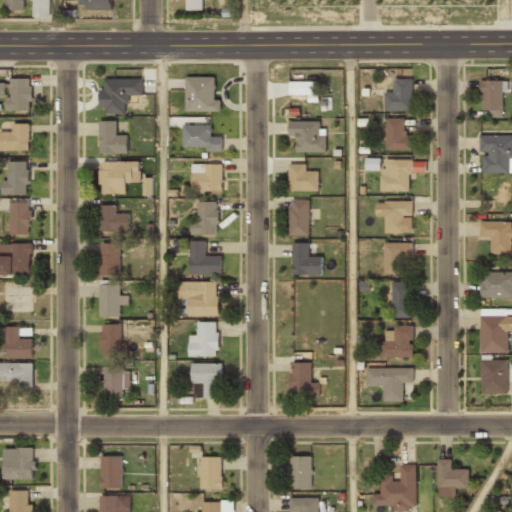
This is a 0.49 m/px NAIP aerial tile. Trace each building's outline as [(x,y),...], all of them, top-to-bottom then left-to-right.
[(49,0),(6,0),(6,10),(24,10),(23,0),(33,0),(33,17),(50,17),(49,0)] [(113,9),(112,0),(80,0),(81,9),(113,9)] [(203,10),(202,0),(185,0),(186,9),(203,10)] [(185,111),(220,111),(220,99),(214,99),(214,76),(185,76),(185,111)] [(0,97),(7,97),(7,110),(31,110),(31,78),(8,78),(8,82),(0,82),(0,97)] [(127,94),(143,94),(143,78),(102,78),(102,113),(127,113),(127,94)] [(412,110),(412,79),(394,79),(394,90),(384,90),(384,110),(412,110)] [(319,94),(319,81),(291,81),(291,94),(319,94)] [(503,81),(481,81),(481,112),(491,112),(491,118),(503,118),(503,81)] [(412,149),(412,131),(404,131),(404,118),(386,118),(386,149),(412,149)] [(127,154),(127,134),(117,134),(117,121),(99,121),(99,154),(127,154)] [(289,137),(297,137),(297,152),(326,152),(326,129),(319,129),(319,121),(289,121),(289,137)] [(30,123),(11,123),(11,131),(0,131),(0,149),(30,149),(30,123)] [(222,136),(207,136),(207,125),(182,125),(182,150),(222,150),(222,136)] [(511,136),(481,136),(481,174),(511,174),(511,136)] [(412,191),(412,159),(381,159),(381,191),(412,191)] [(28,194),(28,161),(8,161),(8,181),(1,181),(1,194),(28,194)] [(140,162),(99,162),(99,194),(127,194),(127,183),(140,183),(140,162)] [(192,191),(223,191),(223,165),(192,165),(192,191)] [(319,191),(319,171),(307,171),(307,165),(288,165),(288,191),(319,191)] [(143,195),(152,195),(152,178),(143,177),(143,195)] [(310,199),(289,199),(289,234),(310,234),(310,199)] [(377,217),(385,217),(385,233),(412,233),(412,201),(377,201),(377,217)] [(11,202),(11,234),(31,234),(31,202),(11,202)] [(217,202),(194,202),(194,234),(217,234),(217,202)] [(129,213),(117,213),(117,205),(99,205),(99,231),(129,231),(129,213)] [(511,220),(480,220),(480,239),(491,239),(491,254),(511,254),(511,220)] [(190,241),(190,274),(222,274),(222,255),(206,255),(206,241),(190,241)] [(322,252),(311,252),(311,241),(292,241),(292,273),(322,273),(322,252)] [(121,242),(100,242),(100,275),(121,275),(121,242)] [(412,243),(384,243),(384,274),(407,274),(407,259),(412,259),(412,243)] [(0,275),(31,275),(31,244),(0,244),(0,275)] [(511,273),(480,273),(480,297),(511,297),(511,273)] [(218,316),(218,281),(179,281),(178,299),(188,299),(188,316),(218,316)] [(128,305),(128,294),(120,294),(120,283),(99,283),(99,316),(119,316),(119,305),(128,305)] [(392,283),(392,318),(411,318),(411,283),(392,283)] [(510,314),(481,314),(481,352),(510,352),(510,314)] [(189,335),(189,357),(218,357),(218,322),(198,322),(198,335),(189,335)] [(101,354),(122,354),(122,323),(101,323),(101,354)] [(4,359),(31,359),(31,338),(21,338),(21,327),(4,327),(4,359)] [(412,358),(412,327),(385,327),(385,342),(378,342),(378,358),(412,358)] [(481,395),(508,395),(508,359),(481,359),(481,395)] [(311,383),(311,362),(290,362),(290,395),(319,395),(319,383),(311,383)] [(32,363),(0,363),(0,382),(21,382),(21,389),(32,389),(32,363)] [(222,363),(192,363),(192,398),(222,398),(222,363)] [(128,367),(104,367),(104,397),(128,397),(128,367)] [(366,369),(366,388),(384,388),(384,401),(404,401),(404,383),(412,383),(412,369),(366,369)] [(33,479),(33,448),(15,448),(15,460),(3,460),(3,479),(33,479)] [(122,456),(100,456),(100,488),(122,488),(122,456)] [(201,489),(222,489),(222,456),(201,456),(201,489)] [(291,456),(291,488),(311,488),(311,456),(291,456)] [(438,497),(451,496),(451,489),(469,488),(468,470),(452,470),(451,459),(437,460),(438,497)] [(416,465),(400,465),(400,477),(381,477),(381,493),(374,493),(374,508),(415,509),(416,465)] [(32,511),(32,490),(10,490),(10,511),(32,511)] [(100,511),(129,511),(129,509),(117,509),(117,495),(100,495),(100,511)] [(319,511),(319,498),(289,498),(289,511),(319,511)] [(223,511),(223,502),(199,502),(199,511),(223,511)]
